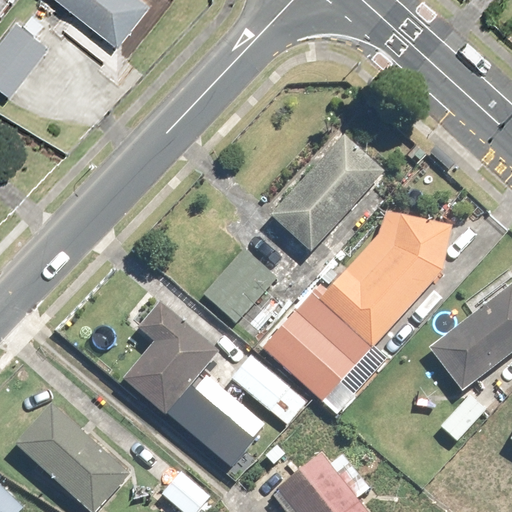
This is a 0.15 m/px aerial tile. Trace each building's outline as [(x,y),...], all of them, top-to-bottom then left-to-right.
[(50,0),(113,49),(147,7),(138,0),(50,0)] [(0,96),(6,101),(46,49),(13,24),(0,40),(0,96)] [(306,255),(380,174),(340,138),(266,219),(306,255)] [(388,209),(381,234),(324,298),(313,288),(264,342),(327,399),(439,274),(451,224),(388,209)] [(274,280),(240,251),(202,296),(236,324),(274,280)] [(457,394),(511,349),(511,294),(507,288),(425,354),(457,394)] [(191,386),(217,354),(154,304),(133,329),(150,343),(124,376),(232,462),(253,436),(191,386)] [(249,358),(228,382),(281,427),(302,403),(249,358)] [(436,430),(452,446),(483,414),(467,399),(436,430)] [(46,405),(9,448),(83,511),(92,511),(126,474),(46,405)] [(511,480),(511,458),(481,431),(453,463),(495,500),(511,480)] [(271,493),(287,511),(358,511),(314,458),(271,493)] [(182,473),(159,498),(173,511),(198,511),(211,499),(182,473)] [(0,489),(0,511),(20,511),(22,510),(0,489)]
